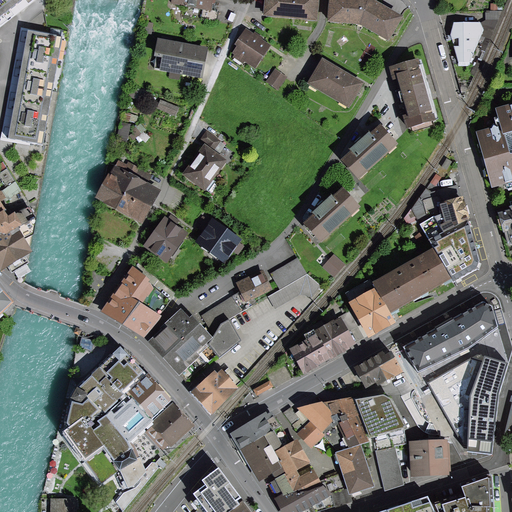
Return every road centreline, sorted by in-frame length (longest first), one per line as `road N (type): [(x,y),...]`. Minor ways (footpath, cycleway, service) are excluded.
road 1 (residential): [(138,349),(182,301),(278,242),(396,51),(431,31)]
road 2 (residential): [(91,320),(163,193),(247,0)]
road 3 (residential): [(217,438),(500,278)]
road 4 (residential): [(431,31),(500,278)]
road 5 (residential): [(346,511),(504,460)]
